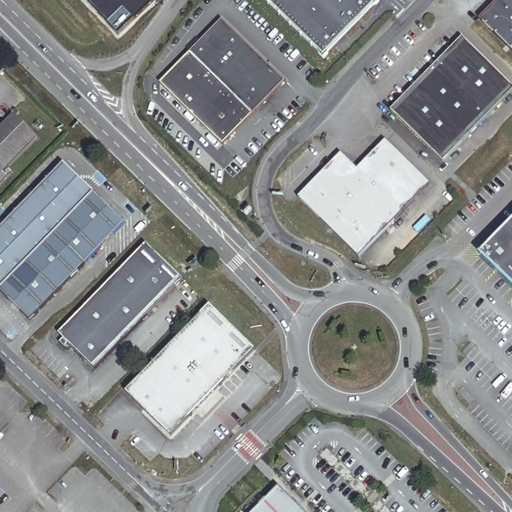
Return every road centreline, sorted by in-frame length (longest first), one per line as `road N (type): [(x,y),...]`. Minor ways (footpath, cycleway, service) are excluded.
road 1 (unclassified): [(351,292),(328,258),(274,228),(264,203),(266,177),(427,0)]
road 2 (secondary): [(0,15),(206,217)]
road 3 (unclassified): [(136,482),(0,349)]
road 4 (secondary): [(370,402),(505,511)]
road 5 (secondary): [(511,510),(420,409),(403,376)]
road 6 (secondary): [(206,217),(300,335)]
road 7 (secondary): [(324,300),(278,281),(206,217)]
road 8 (unknown): [(110,253),(44,326),(13,347)]
road 9 (secondary): [(403,376),(411,348),(403,319),(381,298),(351,292)]
